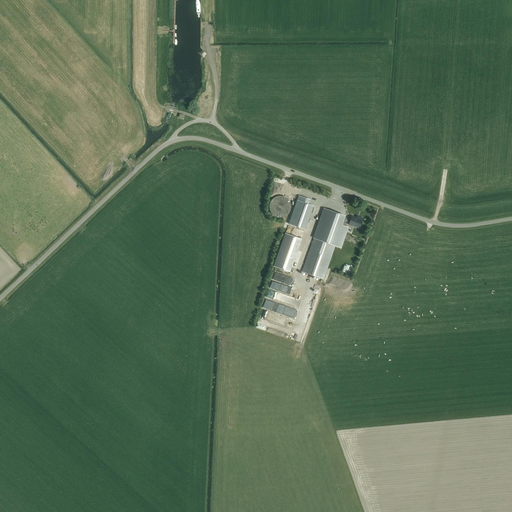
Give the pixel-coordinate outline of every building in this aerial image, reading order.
[(282,195),(280,195),(277,195),(275,196),(273,197),(272,198),(271,199),(270,201),(269,202),(269,204),(269,206),(269,208),(269,210),(270,211),(271,213),(273,214),(274,215),(276,216),(278,217),(280,217),(281,217),(283,216),(285,215),(286,214),(288,213),(289,211),(290,210),(290,208),(290,206),(290,204),(290,202),(289,201),(288,199),(287,198),(285,196),(284,196),(282,195)] [(297,203),(288,226),(304,232),(313,209),(309,207),(310,203),(302,200),(300,204),(297,203)] [(316,233),(342,243),(347,227),(345,226),(346,221),(349,222),(349,224),(360,228),(363,218),(359,217),(358,218),(352,216),(351,219),(344,217),(344,216),(324,209),(316,233)] [(301,239),(285,233),(274,266),(290,272),(301,239)] [(312,262),(312,263),(310,263),(310,262),(306,262),(305,270),(315,271),(315,262),(312,262)] [(274,278),(272,285),(291,291),(293,283),(294,284),(296,276),(277,270),(275,278),(274,278)] [(313,286),(308,298),(315,300),(319,289),(313,286)] [(268,299),(266,305),(298,315),(302,301),(279,294),(280,291),(270,288),(268,296),(281,300),(280,303),(268,299)] [(273,312),(271,311),(269,317),(278,320),(281,314),(277,312),(277,314),(273,313),(273,312)] [(261,317),(258,325),(268,328),(270,324),(272,325),(273,322),(261,317)]
